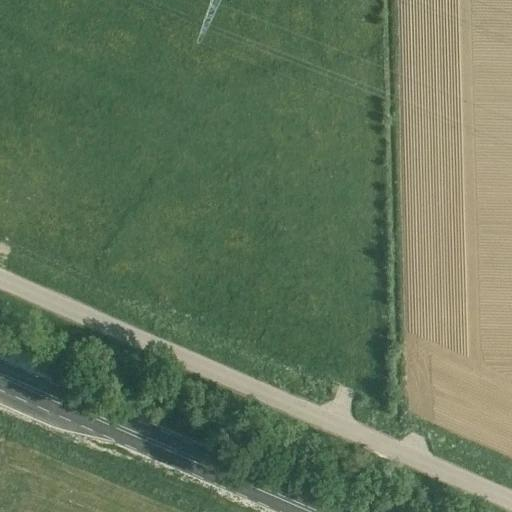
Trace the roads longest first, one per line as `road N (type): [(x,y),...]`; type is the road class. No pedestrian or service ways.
road 1 (unclassified): [(511,497),(0,276)]
road 2 (primary): [(305,511),(0,378)]
